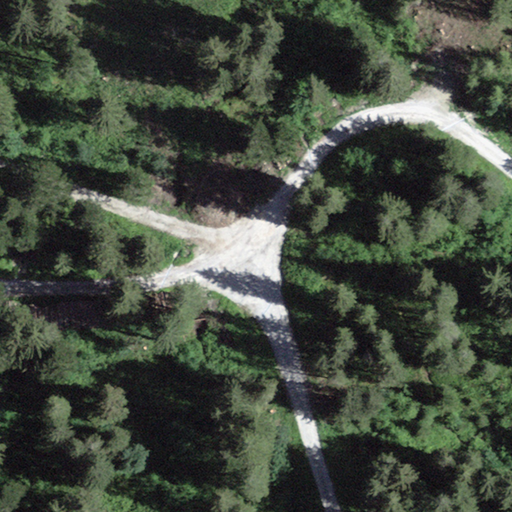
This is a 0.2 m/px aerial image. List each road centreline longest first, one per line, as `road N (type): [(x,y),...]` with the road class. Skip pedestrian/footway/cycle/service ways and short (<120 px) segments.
road 1 (track): [(253,256),(316,154),(364,117),(425,110),(511,168)]
road 2 (track): [(0,164),(253,256)]
road 3 (track): [(336,511),(253,256)]
road 4 (track): [(253,256),(89,283),(0,280)]
